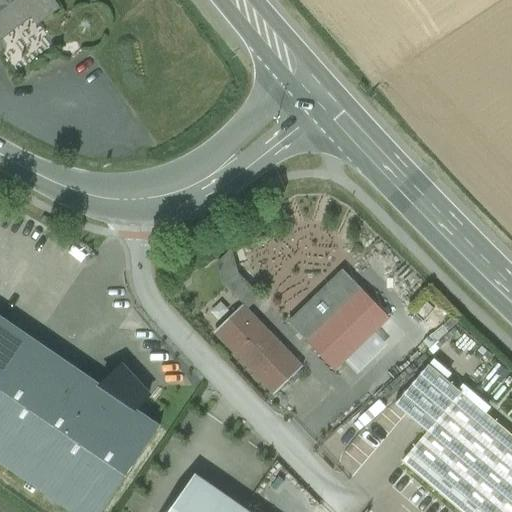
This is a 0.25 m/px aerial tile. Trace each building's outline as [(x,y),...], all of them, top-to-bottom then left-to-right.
[(0,0),(0,30),(5,37),(30,18),(35,26),(53,12),(44,0),(0,0)] [(223,285),(247,311),(260,298),(238,275),(232,251),(218,264),(223,285)] [(344,272),(289,325),(306,343),(361,290),(344,272)] [(361,290),(306,343),(335,372),(390,320),(361,290)] [(303,368),(247,311),(240,318),(236,314),(222,327),(226,331),(219,338),(274,396),(303,368)] [(101,511),(159,427),(0,318),(0,464),(70,511),(101,511)] [(428,366),(446,381),(452,375),(433,360),(428,366)] [(428,366),(394,405),(427,433),(461,394),(457,391),(446,381),(428,366)] [(461,394),(486,415),(491,409),(463,385),(457,391),(461,394)] [(511,511),(511,437),(486,415),(461,394),(427,433),(402,463),(459,511),(511,511)] [(247,511),(195,475),(169,511),(247,511)]
